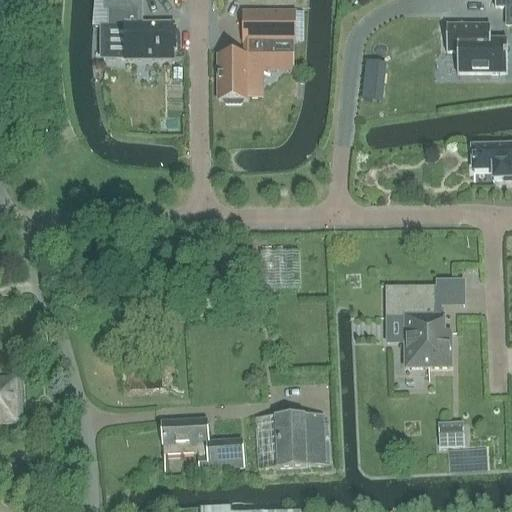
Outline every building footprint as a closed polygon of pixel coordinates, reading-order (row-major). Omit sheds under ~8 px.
[(511,0),(494,0),(494,10),(511,9),(511,0)] [(136,12),(108,12),(109,28),(125,28),(125,62),(173,62),(173,55),(175,55),(175,34),(173,34),(173,26),(136,27),(136,12)] [(254,59),(218,59),(218,103),(223,103),(225,107),(241,107),(243,103),(248,103),(248,101),(261,101),(261,60),(292,60),(292,72),(293,72),(293,45),(295,45),(295,15),(244,15),(244,45),(254,45),(254,59)] [(490,28),(446,28),(446,55),(457,55),(457,77),(507,77),(507,42),(490,42),(490,28)] [(511,148),(472,149),(473,172),(493,172),(493,182),(504,182),(504,184),(511,184),(511,148)] [(260,290),(299,290),(299,253),(260,253),(260,290)] [(437,290),(386,291),(386,320),(404,320),(405,371),(451,370),(451,336),(444,336),(444,318),(437,318),(437,290)] [(0,381),(0,426),(20,426),(19,380),(0,381)] [(258,472),(325,469),(322,417),(256,420),(258,472)] [(164,458),(197,456),(198,474),(243,472),(241,444),(207,445),(206,423),(162,425),(164,458)]
